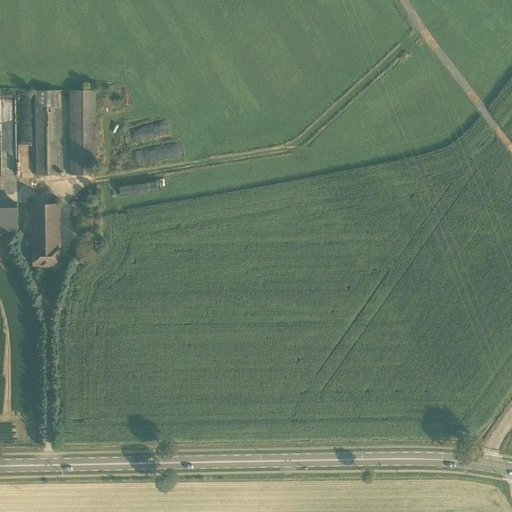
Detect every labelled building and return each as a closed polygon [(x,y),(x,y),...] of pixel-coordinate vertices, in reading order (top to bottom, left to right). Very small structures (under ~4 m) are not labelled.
[(58,108),(58,90),(34,90),(35,175),(59,174),(59,170),(60,111),(60,108),(58,108)] [(96,175),(95,91),(69,90),(69,175),(96,175)] [(137,181),(115,184),(117,197),(139,193),(137,181)] [(34,264),(49,264),(58,264),(57,247),(61,247),(60,203),(30,204),(30,207),(31,248),(33,248),(34,264)] [(0,234),(17,234),(17,207),(0,206),(0,234)]
